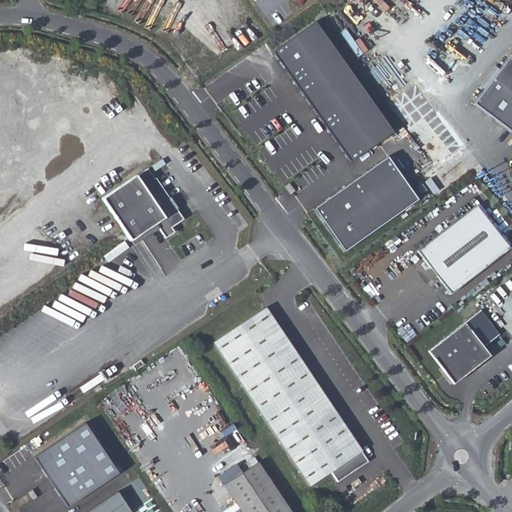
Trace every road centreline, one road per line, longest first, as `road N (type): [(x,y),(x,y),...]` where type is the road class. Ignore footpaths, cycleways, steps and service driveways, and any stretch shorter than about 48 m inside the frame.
road 1 (unclassified): [(461,457),(150,60),(65,24),(0,15)]
road 2 (unknown): [(316,130),(263,69),(187,103)]
road 3 (unknown): [(286,230),(332,168),(316,130)]
